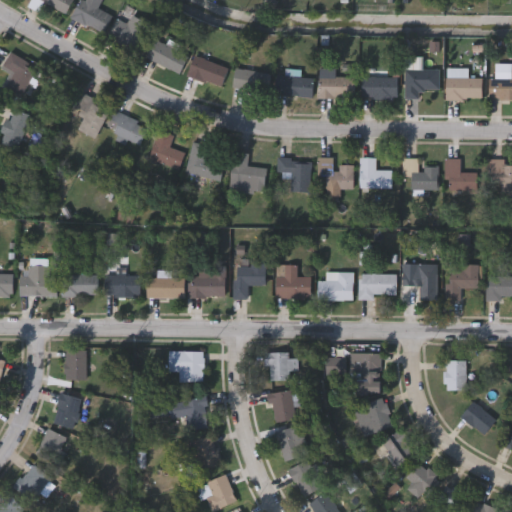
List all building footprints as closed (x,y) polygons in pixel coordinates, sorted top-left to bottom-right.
[(74,0),(66,15),(39,0),(74,0)] [(103,0),(99,9),(114,17),(104,36),(73,20),(83,0),(103,0)] [(129,24),(133,16),(154,26),(142,54),(109,39),(118,20),(129,24)] [(181,76),(147,59),(156,41),(190,57),(181,76)] [(10,74),(3,71),(11,53),(38,66),(22,101),(2,92),(10,74)] [(196,56),(230,69),(223,89),(188,75),(196,56)] [(469,69),(469,80),(483,80),(483,100),(448,100),(448,69),(469,69)] [(233,90),(236,70),(271,74),(269,94),(233,90)] [(440,71),(440,90),(419,90),(419,98),(407,98),(407,71),(440,71)] [(277,96),(278,77),(314,79),(314,98),(277,96)] [(357,78),(357,100),(320,100),(320,78),(357,78)] [(399,78),(399,98),(363,98),(363,78),(399,78)] [(511,100),(490,100),(490,80),(511,80),(511,100)] [(111,109),(95,139),(77,130),(85,113),(75,108),(82,94),(111,109)] [(18,152),(0,143),(15,109),(34,118),(18,152)] [(149,127),(140,147),(107,131),(115,112),(149,127)] [(180,171),(150,162),(159,131),(174,136),(170,149),(185,153),(180,171)] [(208,147),(205,159),(222,164),(218,182),(186,174),(194,143),(208,147)] [(248,168),(267,169),(265,193),(230,190),(233,154),(249,155),(248,168)] [(393,172),(393,189),(361,189),(361,158),(377,158),(377,172),(393,172)] [(278,174),(278,159),(311,160),(311,194),(292,193),(292,174),(278,174)] [(327,176),(319,176),(319,159),(336,159),(336,166),(355,166),(355,191),(327,191),(327,176)] [(439,191),(412,191),(412,178),(403,178),(403,160),(419,159),(419,169),(439,169),(439,191)] [(460,160),(460,174),(481,174),(481,191),(445,191),(445,160),(460,160)] [(505,161),(505,166),(511,166),(511,193),(488,193),(488,161),(505,161)] [(250,299),(235,299),(235,267),(251,267),(251,262),(267,262),(267,287),(250,287),(250,299)] [(480,265),(480,289),(462,289),(462,301),(449,301),(449,265),(480,265)] [(59,277),(59,298),(21,297),(22,276),(29,276),(29,266),(52,267),(52,277),(59,277)] [(276,299),(277,275),(286,276),(286,266),(298,266),(298,278),(312,278),(312,299),(276,299)] [(419,301),(419,287),(404,287),(404,273),(416,273),(416,266),(437,266),(437,301),(419,301)] [(189,298),(189,277),(217,277),(217,269),(227,269),(227,298),(189,298)] [(319,282),(327,282),(327,273),(355,273),(355,301),(319,301),(319,282)] [(0,275),(15,275),(15,297),(0,297),(0,275)] [(397,275),(397,299),(360,299),(360,275),(397,275)] [(106,297),(106,276),(142,276),(142,297),(106,297)] [(64,277),(100,277),(100,297),(64,297),(64,277)] [(511,301),(487,301),(487,277),(511,277),(511,301)] [(149,299),(149,279),(185,279),(185,299),(149,299)] [(86,349),(86,379),(65,379),(65,349),(86,349)] [(204,351),(204,381),(179,381),(179,371),(170,371),(170,351),(204,351)] [(270,380),(270,364),(266,364),(266,351),(289,351),(289,357),(298,357),(298,370),(289,370),(289,380),(270,380)] [(382,352),(383,392),(353,393),(352,353),(382,352)] [(345,357),(345,375),(327,375),(327,357),(345,357)] [(466,359),(466,390),(445,390),(445,359),(466,359)] [(0,387),(8,362),(0,360),(0,387)] [(269,393),(291,389),(296,418),(274,422),(269,393)] [(74,428),(53,420),(63,391),(84,399),(74,428)] [(172,417),(170,401),(205,397),(209,427),(188,429),(186,416),(172,417)] [(354,406),(384,397),(393,426),(363,435),(354,406)] [(484,435),(461,416),(474,401),(496,420),(484,435)] [(511,447),(502,443),(511,424),(511,447)] [(274,433),(294,425),(305,454),(285,461),(274,433)] [(37,453),(49,427),(69,437),(56,462),(37,453)] [(398,467),(381,441),(401,429),(417,454),(398,467)] [(200,470),(192,441),(213,435),(221,464),(200,470)] [(288,471),(307,459),(324,484),(306,496),(288,471)] [(441,478),(429,495),(406,478),(418,461),(441,478)] [(14,488),(34,462),(53,477),(34,502),(14,488)] [(207,497),(201,499),(196,486),(227,474),(238,500),(212,510),(207,497)] [(455,511),(437,504),(446,484),(471,495),(464,511),(455,511)] [(25,510),(22,511),(0,511),(0,500),(12,492),(25,510)] [(340,511),(315,511),(309,504),(326,492),(340,511)] [(503,511),(473,511),(477,501),(504,510),(503,511)]
